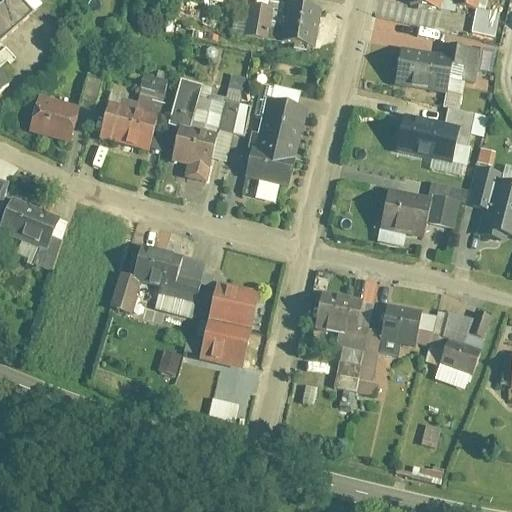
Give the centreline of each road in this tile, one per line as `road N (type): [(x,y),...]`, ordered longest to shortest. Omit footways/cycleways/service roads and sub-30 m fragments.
road 1 (residential): [(303,252),(44,176),(0,155)]
road 2 (secondary): [(0,380),(161,442),(251,466)]
road 3 (residential): [(303,252),(357,0)]
road 4 (residential): [(251,466),(303,252)]
road 5 (residential): [(511,303),(303,252)]
road 6 (secondary): [(251,466),(448,511)]
